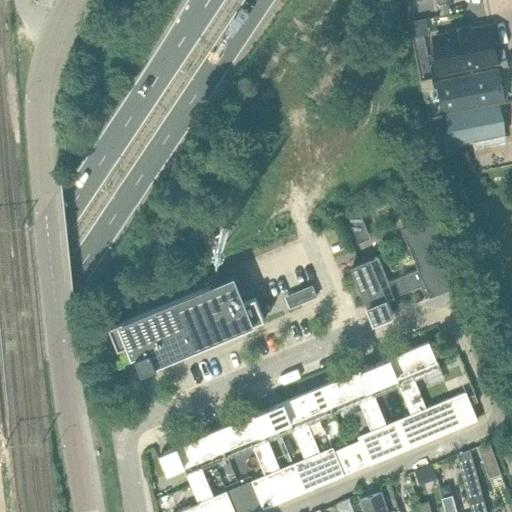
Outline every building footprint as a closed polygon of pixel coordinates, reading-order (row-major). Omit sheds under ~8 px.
[(492,29),(434,40),(439,67),(497,56),(492,29)] [(424,33),(412,36),(420,76),(432,73),(424,33)] [(501,68),(441,79),(447,110),(507,99),(501,68)] [(440,114),(432,73),(420,76),(428,116),(440,114)] [(308,86),(275,136),(307,158),(340,108),(308,86)] [(503,106),(450,116),(455,143),(471,140),(473,150),(508,143),(506,133),(508,132),(503,106)] [(440,114),(428,116),(435,151),(440,174),(450,176),(473,172),(468,150),(448,154),(440,114)] [(370,237),(359,209),(341,216),(352,244),(370,237)] [(458,285),(450,266),(430,216),(401,228),(418,268),(404,274),(410,289),(424,283),(430,296),(458,285)] [(200,230),(208,249),(219,245),(211,226),(200,230)] [(373,320),(374,321),(394,313),(388,298),(410,289),(404,274),(389,280),(378,254),(351,265),(373,319),(376,317),(376,319),(373,320)] [(242,301),(231,274),(109,325),(118,348),(132,342),(143,369),(265,318),(256,295),(242,301)] [(311,284),(288,294),(293,306),(316,296),(311,284)] [(376,364),(383,382),(396,376),(405,398),(406,398),(420,392),(413,377),(440,366),(429,339),(376,361),(377,364),(376,364)] [(375,362),(362,367),(322,384),(333,411),(359,400),(365,415),(380,409),(371,387),(383,382),(376,364),(376,365),(375,362)] [(270,409),(277,426),(290,420),(299,442),(314,436),(308,422),(333,411),(322,384),(269,406),(271,408),(270,409)] [(477,418),(466,390),(426,407),(420,392),(406,398),(424,441),(477,418)] [(370,463),(424,441),(406,398),(405,398),(411,413),(386,423),(380,409),(365,415),(371,429),(358,435),(359,438),(362,444),(370,463)] [(268,406),(256,411),(216,428),(227,454),(253,444),(259,458),(273,452),(265,431),(277,426),(270,409),(269,409),(268,406)] [(163,449),(162,449),(170,470),(184,465),(192,486),(207,480),(201,465),(227,454),(216,428),(163,450),(163,449)] [(508,451),(511,449),(511,432),(503,436),(508,451)] [(344,473),(337,455),(334,448),(333,445),(320,450),(314,436),(299,442),(305,457),(292,462),(304,490),(344,473)] [(359,438),(334,448),(337,455),(344,473),(370,463),(362,444),(359,438)] [(489,441),(477,446),(489,477),(501,473),(489,441)] [(485,511),(469,452),(468,449),(457,453),(470,503),(472,511),(485,511)] [(252,479),(263,507),(304,490),(292,462),(280,467),(273,452),(259,458),(265,473),(252,479)] [(431,464),(415,471),(420,483),(436,477),(431,464)] [(235,511),(230,499),(226,489),(214,494),(207,480),(192,486),(198,501),(172,511),(235,511)] [(400,511),(399,509),(391,485),(390,482),(380,485),(381,489),(388,511),(400,511)] [(388,511),(381,489),(360,497),(365,511),(388,511)] [(452,493),(442,496),(446,511),(456,511),(456,510),(452,493)] [(355,511),(349,497),(336,503),(340,511),(355,511)] [(432,511),(429,499),(416,503),(418,511),(432,511)]
